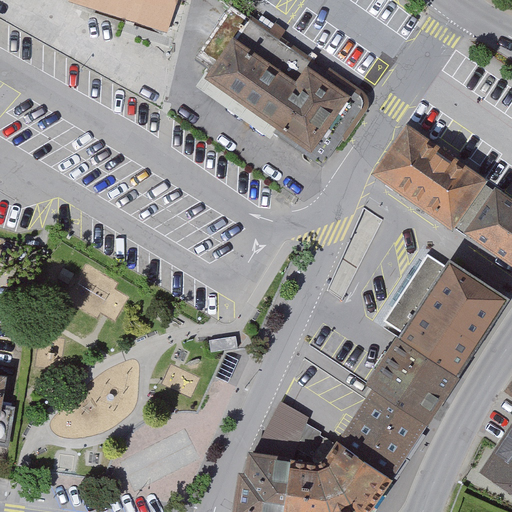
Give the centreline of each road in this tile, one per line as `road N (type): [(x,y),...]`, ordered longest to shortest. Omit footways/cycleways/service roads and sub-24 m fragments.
road 1 (residential): [(457,3),(347,174),(333,235),(216,511)]
road 2 (primary): [(511,342),(471,405),(424,511)]
